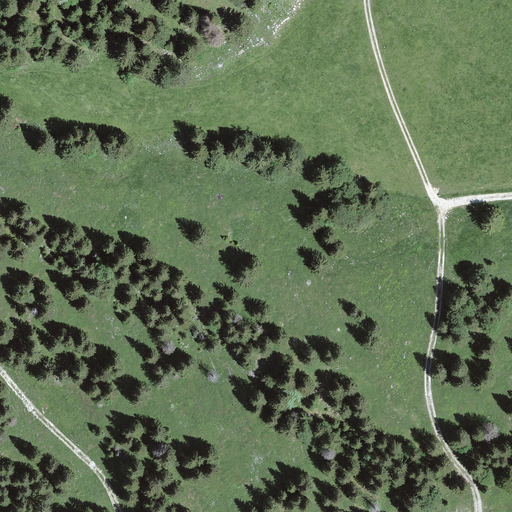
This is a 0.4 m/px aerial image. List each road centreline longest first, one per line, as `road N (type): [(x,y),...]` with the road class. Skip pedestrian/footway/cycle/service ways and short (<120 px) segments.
road 1 (track): [(479,511),(474,482),(443,446),(428,399),(443,202)]
road 2 (track): [(370,0),(381,66),(433,196),(443,202),(511,195)]
road 3 (track): [(119,511),(96,470),(0,376)]
